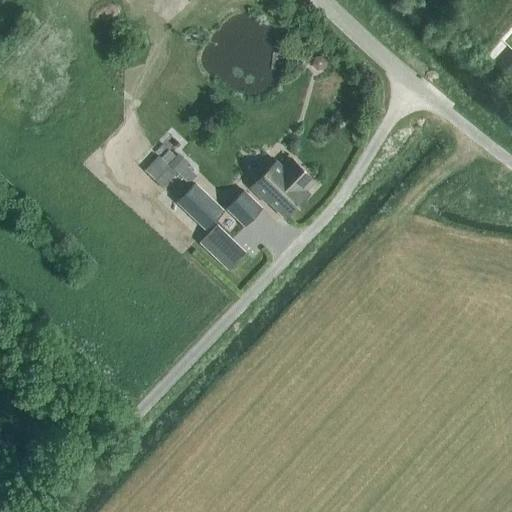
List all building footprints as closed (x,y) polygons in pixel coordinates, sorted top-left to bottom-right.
[(175,158),(167,151),(162,156),(169,163),(168,165),(178,174),(188,163),(178,154),(175,158)] [(313,181),(291,160),(282,169),(275,163),(251,188),(267,204),(269,202),(286,218),(308,195),(304,191),(313,181)] [(204,231),(224,211),(194,182),(175,203),(204,231)] [(244,227),(262,209),(244,191),(226,210),(244,227)] [(217,226),(200,244),(229,272),(246,254),(217,226)]
